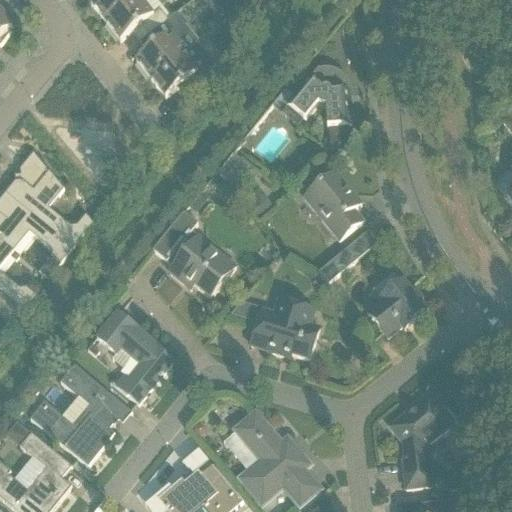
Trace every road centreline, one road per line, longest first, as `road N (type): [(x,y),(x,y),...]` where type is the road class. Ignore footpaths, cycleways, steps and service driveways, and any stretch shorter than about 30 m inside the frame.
road 1 (tertiary): [(485,308),(429,222),(412,176),(398,0)]
road 2 (residential): [(102,511),(207,380),(350,415)]
road 3 (residential): [(350,415),(485,308)]
